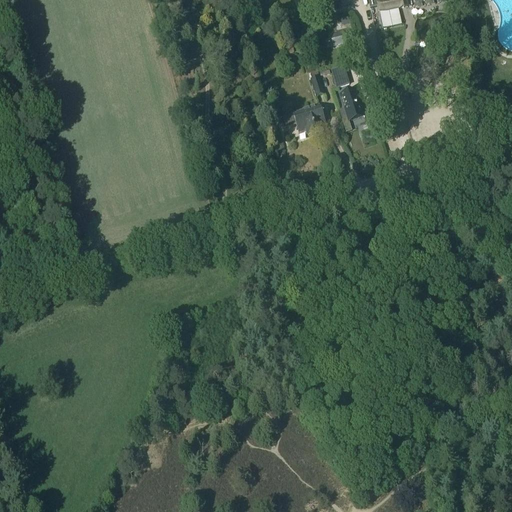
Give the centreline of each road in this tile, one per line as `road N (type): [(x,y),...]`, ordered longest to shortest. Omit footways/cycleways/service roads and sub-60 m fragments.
road 1 (unclassified): [(0,298),(328,196),(511,160)]
road 2 (track): [(511,270),(436,174)]
